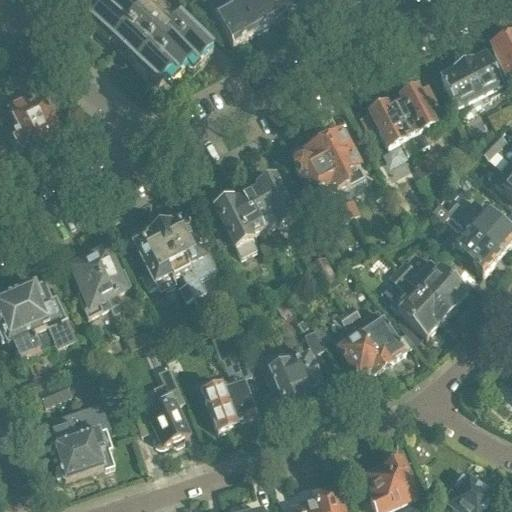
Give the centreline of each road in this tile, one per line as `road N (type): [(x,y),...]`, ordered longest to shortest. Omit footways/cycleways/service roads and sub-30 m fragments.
road 1 (residential): [(156,157),(455,0)]
road 2 (residential): [(120,511),(340,442),(425,401)]
road 3 (residential): [(156,157),(21,34)]
road 4 (residential): [(0,237),(156,157)]
road 5 (residential): [(425,401),(511,308)]
